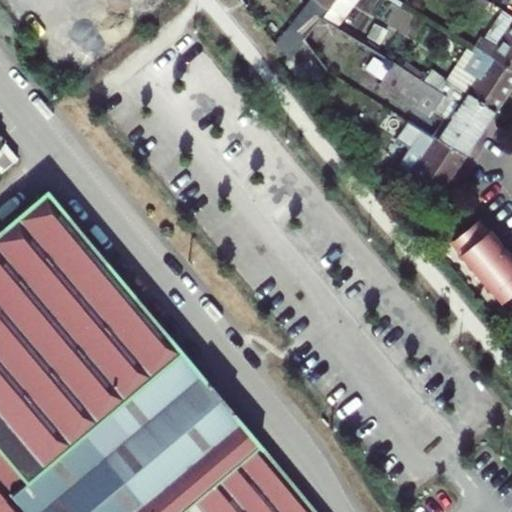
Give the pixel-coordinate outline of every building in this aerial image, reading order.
[(309,0),(277,46),(289,57),(304,40),(326,11),(313,0),(309,0)] [(313,0),(326,11),(334,0),(313,0)] [(484,38),(498,48),(511,27),(511,16),(502,10),(484,38)] [(492,57),(511,70),(511,27),(498,48),(484,38),(478,48),(492,57)] [(466,92),(495,112),(511,85),(511,70),(492,57),(478,48),(475,53),(465,47),(444,81),(465,95),(466,92)] [(435,137),(465,157),(495,112),(466,92),(465,95),(457,106),(372,51),(359,70),(429,116),(433,111),(443,117),(431,135),(435,137)] [(440,194),(465,157),(435,137),(431,135),(408,120),(396,139),(409,149),(399,163),(412,172),(411,174),(440,194)] [(0,158),(9,148),(0,136),(0,158)] [(0,511),(179,511),(195,500),(204,511),(316,511),(47,190),(0,229),(0,511)] [(511,257),(490,231),(488,233),(478,221),(451,244),(490,293),(491,292),(501,303),(511,293),(511,257)] [(307,385),(365,457),(404,425),(346,353),(307,385)] [(179,511),(204,511),(195,500),(179,511)]
